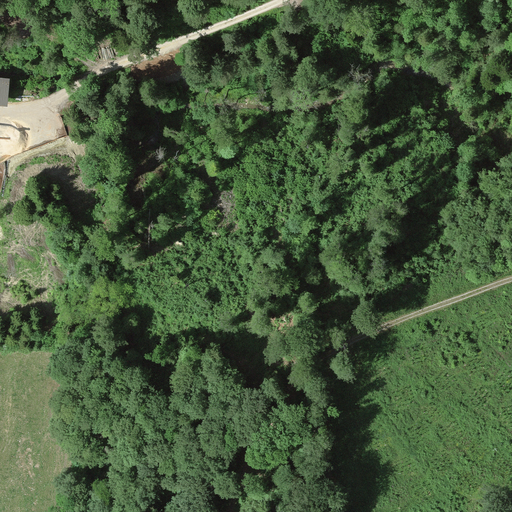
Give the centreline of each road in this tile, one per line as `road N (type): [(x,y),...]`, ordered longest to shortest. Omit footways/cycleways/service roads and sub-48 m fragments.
road 1 (track): [(511,278),(352,341),(296,378),(229,511)]
road 2 (track): [(60,93),(281,0)]
road 3 (track): [(72,511),(83,348)]
